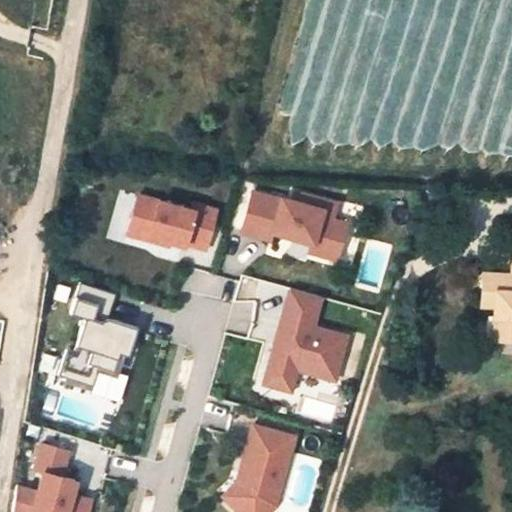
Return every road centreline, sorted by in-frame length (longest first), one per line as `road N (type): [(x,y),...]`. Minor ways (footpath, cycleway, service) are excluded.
road 1 (residential): [(76,0),(0,486)]
road 2 (residential): [(203,318),(204,353),(162,511)]
